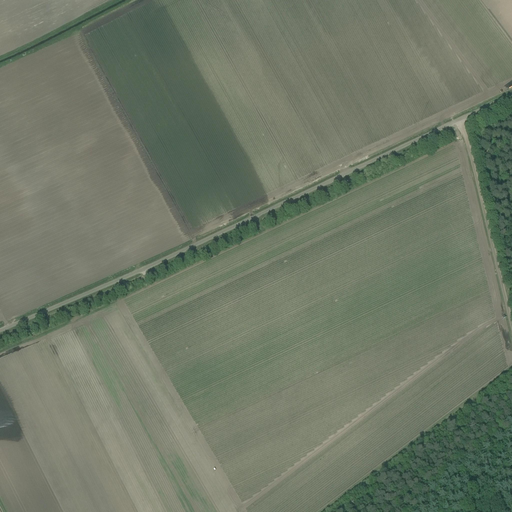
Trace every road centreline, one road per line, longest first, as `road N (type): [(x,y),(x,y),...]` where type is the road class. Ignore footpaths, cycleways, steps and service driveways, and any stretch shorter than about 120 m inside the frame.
road 1 (unclassified): [(0,330),(511,95)]
road 2 (track): [(324,511),(511,370)]
road 3 (track): [(511,324),(463,119)]
